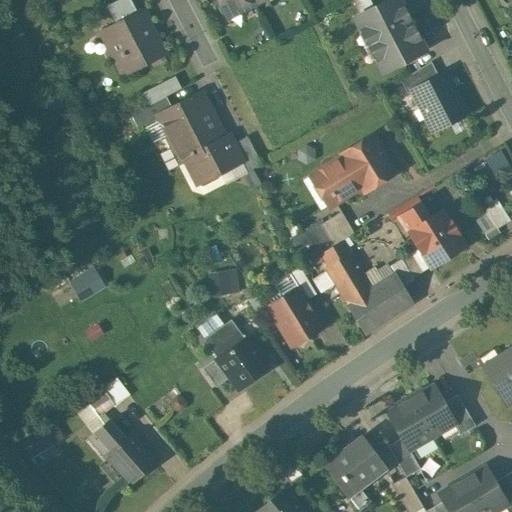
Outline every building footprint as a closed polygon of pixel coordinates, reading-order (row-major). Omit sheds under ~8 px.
[(130,0),(115,0),(104,6),(113,24),(136,12),(130,0)] [(252,0),(218,0),(223,11),(234,5),(240,9),(253,2),(252,0)] [(368,0),(352,0),(359,13),(372,7),(368,0)] [(359,13),(353,16),(367,44),(362,46),(363,48),(368,45),(382,72),(424,51),(417,38),(418,37),(412,26),(410,27),(406,20),(409,19),(403,7),(402,8),(397,0),(384,0),(372,7),(359,13)] [(113,24),(99,31),(113,57),(119,53),(122,60),(124,59),(128,66),(160,49),(146,21),(142,23),(136,12),(113,24)] [(430,62),(399,80),(406,93),(411,91),(411,89),(437,76),(430,62)] [(465,114),(443,73),(437,76),(411,89),(411,91),(420,107),(421,106),(433,130),(465,114)] [(174,75),(148,89),(155,102),(165,96),(180,88),(174,75)] [(170,107),(156,115),(159,121),(174,149),(177,148),(193,179),(216,167),(218,173),(240,162),(242,161),(232,143),(228,135),(223,138),(200,92),(170,107)] [(155,102),(129,115),(138,132),(159,121),(156,115),(170,107),(165,96),(155,102)] [(260,164),(246,136),(232,143),(242,161),(240,162),(246,173),(260,164)] [(371,136),(341,154),(342,155),(309,176),(311,175),(318,187),(323,184),(333,200),(328,203),(329,205),(361,185),(364,190),(393,172),(371,136)] [(497,195),(483,203),(488,211),(476,217),(485,234),(510,220),(497,195)] [(420,203),(398,217),(407,231),(429,217),(420,203)] [(429,217),(407,231),(429,266),(463,245),(455,232),(455,231),(450,223),(449,223),(441,211),(441,210),(429,217)] [(340,211),(320,224),(319,222),(292,239),(305,262),(353,233),(340,211)] [(421,271),(409,252),(400,258),(411,277),(421,271)] [(347,253),(321,269),(336,292),(356,279),(362,275),(347,253)] [(362,275),(356,279),(364,292),(391,274),(383,261),(362,275)] [(78,299),(104,285),(92,264),(66,278),(78,299)] [(237,267),(208,269),(210,292),(239,290),(237,267)] [(364,292),(345,305),(364,333),(410,302),(391,274),(364,292)] [(356,279),(336,292),(345,305),(364,292),(356,279)] [(297,288),(266,306),(274,319),(272,320),(279,331),(281,330),(288,341),(303,331),(306,336),(321,327),(297,288)] [(231,320),(202,341),(214,359),(199,370),(202,374),(203,373),(214,387),(227,378),(234,389),(264,369),(231,320)] [(511,346),(482,365),(507,405),(511,401),(511,346)] [(442,402),(432,385),(409,398),(431,436),(453,423),(454,423),(442,402)] [(474,425),(456,394),(442,402),(454,423),(453,423),(459,434),(474,425)] [(409,398),(386,412),(401,437),(408,450),(408,449),(431,436),(409,398)] [(49,414),(21,430),(34,452),(62,436),(49,414)] [(108,420),(93,433),(103,444),(98,448),(104,455),(124,438),(108,420)] [(124,438),(104,455),(128,484),(153,463),(129,434),(124,438)] [(384,467),(361,436),(322,464),(346,496),(347,495),(346,493),(382,466),(383,467),(384,467)] [(419,468),(408,449),(408,450),(401,437),(387,445),(405,476),(419,468)] [(493,481),(484,466),(461,479),(480,511),(492,511),(506,504),(493,481)] [(511,477),(509,472),(493,481),(506,504),(511,500),(511,477)] [(404,476),(390,484),(406,511),(412,511),(422,506),(404,476)] [(480,511),(461,479),(438,493),(448,511),(480,511)] [(302,511),(283,490),(256,511),(302,511)] [(448,511),(442,500),(425,510),(425,511),(448,511)]
